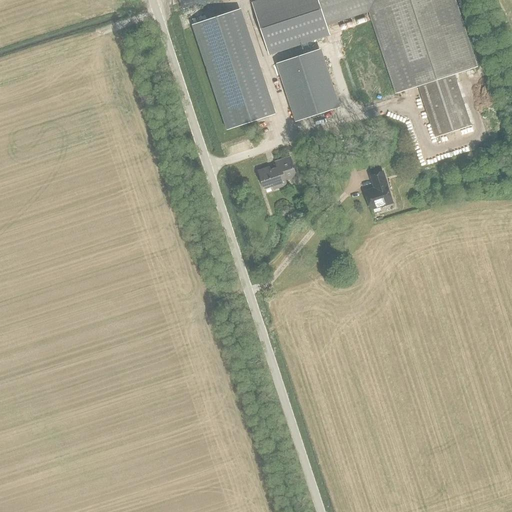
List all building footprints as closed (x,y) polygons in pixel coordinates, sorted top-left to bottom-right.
[(260,0),(251,3),(268,54),(273,53),(318,38),(329,34),(326,27),(369,12),(396,94),(419,86),(436,138),(472,126),(455,75),(478,67),(456,0),(260,0)] [(104,33),(126,27),(124,17),(101,23),(104,33)] [(320,49),(277,64),(296,122),(340,108),(320,49)] [(255,68),(207,84),(223,132),(270,116),(255,68)] [(264,186),(273,184),(275,190),(287,186),(285,179),(296,176),(290,158),(279,161),(280,165),(259,171),(264,186)] [(365,192),(371,209),(383,206),(384,206),(389,205),(390,203),(393,202),(383,172),(371,176),(375,189),(365,192)]
